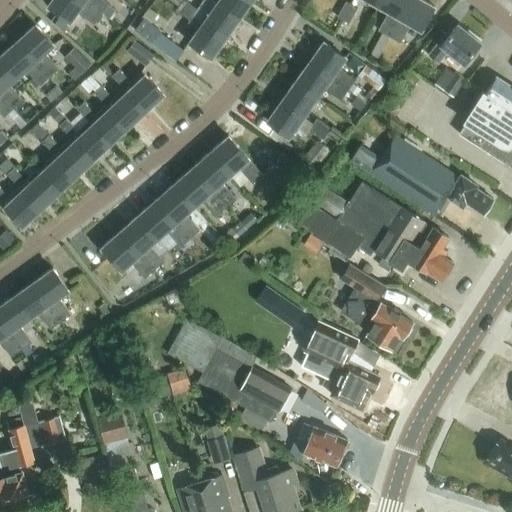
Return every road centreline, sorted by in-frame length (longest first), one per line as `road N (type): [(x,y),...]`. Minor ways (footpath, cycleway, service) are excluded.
road 1 (residential): [(0,278),(209,120),(293,0)]
road 2 (tertiary): [(389,511),(419,424),(511,274)]
